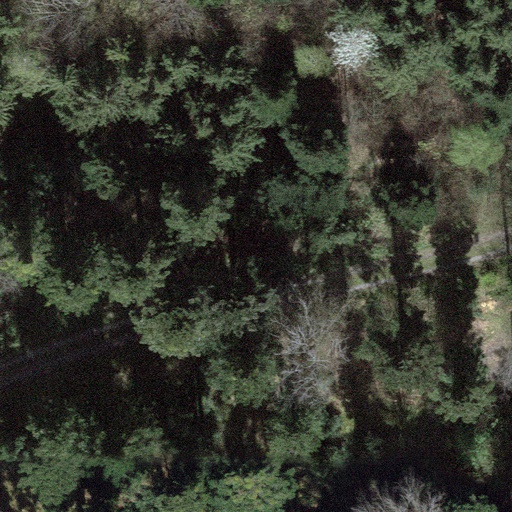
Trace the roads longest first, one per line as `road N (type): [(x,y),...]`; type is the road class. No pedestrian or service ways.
road 1 (track): [(511,249),(463,267),(230,313),(0,412)]
road 2 (track): [(367,511),(511,345)]
